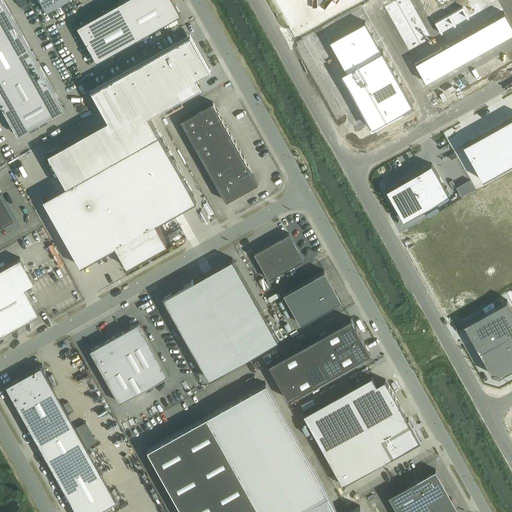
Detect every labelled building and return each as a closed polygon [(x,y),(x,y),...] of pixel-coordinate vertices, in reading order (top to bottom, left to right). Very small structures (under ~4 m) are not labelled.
[(0,0),(0,103),(17,134),(64,108),(2,0),(0,0)] [(40,0),(46,11),(66,0),(40,0)] [(180,14),(172,0),(122,0),(77,26),(80,31),(96,61),(180,14)] [(511,25),(504,12),(451,41),(463,61),(511,33),(511,25)] [(341,72),(372,127),(413,104),(382,49),(381,50),(365,21),(330,40),(346,69),(341,72)] [(66,186),(43,199),(80,266),(116,245),(127,265),(165,243),(154,224),(196,201),(158,134),(148,115),(200,86),(195,77),(210,69),(199,50),(190,34),(91,90),(101,107),(107,119),(59,146),(47,153),(66,186)] [(441,47),(415,62),(426,82),(452,67),(441,47)] [(213,102),(180,120),(226,201),(258,183),(213,102)] [(85,103),(78,105),(80,114),(87,112),(85,103)] [(511,117),(463,145),(483,180),(511,163),(511,117)] [(431,163),(386,189),(404,220),(449,194),(431,163)] [(0,226),(15,218),(0,191),(0,226)] [(473,241),(458,213),(413,238),(429,266),(473,241)] [(303,259),(289,233),(254,252),(268,279),(303,259)] [(0,335),(3,334),(39,314),(24,287),(34,282),(20,258),(0,268),(0,335)] [(232,258),(163,297),(209,379),(278,340),(232,258)] [(314,276),(283,293),(300,323),(331,306),(324,294),(334,288),(324,270),(314,276)] [(33,279),(36,285),(47,279),(43,273),(33,279)] [(156,293),(165,289),(163,283),(153,287),(156,293)] [(491,373),(494,372),(498,373),(499,376),(500,375),(499,375),(511,368),(511,308),(507,300),(464,324),(491,373)] [(351,318),(269,364),(288,399),(370,353),(365,344),(366,344),(356,326),(355,326),(351,318)] [(168,375),(139,322),(90,349),(119,402),(168,375)] [(291,323),(284,327),(287,332),(294,329),(291,323)] [(76,511),(94,511),(116,500),(55,390),(46,374),(41,365),(6,385),(76,511)] [(407,419),(385,379),(376,384),(372,376),(303,414),(342,484),(389,458),(389,459),(390,459),(390,458),(420,441),(408,419),(409,419),(408,418),(407,419)] [(206,416),(147,449),(177,504),(181,510),(182,511),(363,511),(360,505),(347,511),(337,511),(328,495),(265,383),(215,411),(206,416)] [(417,480),(389,495),(397,511),(452,511),(458,509),(452,498),(447,500),(437,483),(442,480),(435,469),(417,479),(417,480)]
